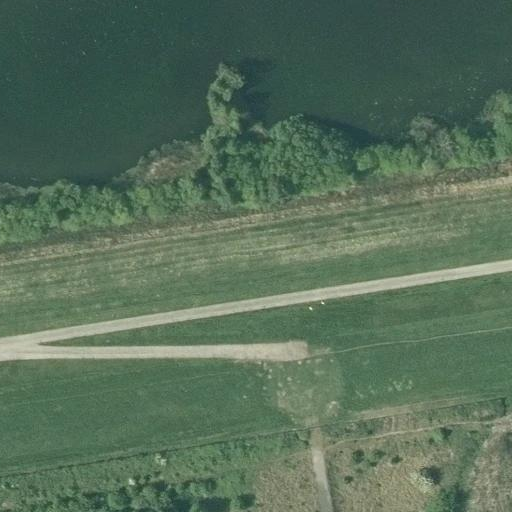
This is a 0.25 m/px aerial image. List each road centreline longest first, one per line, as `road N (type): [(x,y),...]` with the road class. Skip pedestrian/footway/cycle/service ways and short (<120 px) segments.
road 1 (unclassified): [(511,264),(0,342)]
road 2 (unclassified): [(0,345),(33,353),(302,349)]
